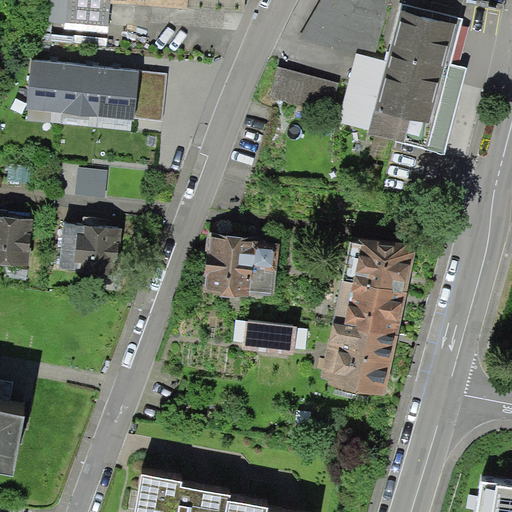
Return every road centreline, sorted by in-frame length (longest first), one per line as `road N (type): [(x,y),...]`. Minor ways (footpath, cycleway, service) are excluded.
road 1 (residential): [(74,511),(277,0)]
road 2 (secondary): [(443,401),(511,121)]
